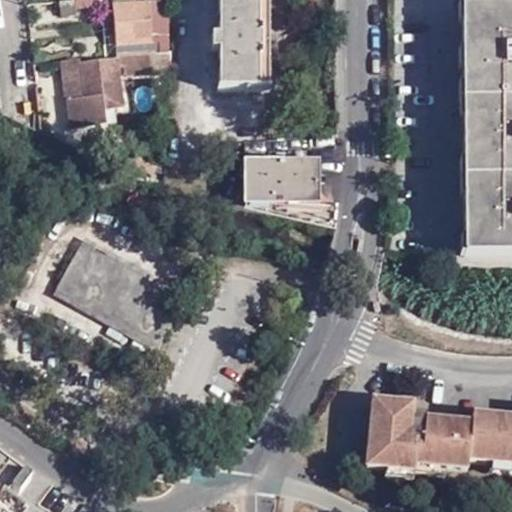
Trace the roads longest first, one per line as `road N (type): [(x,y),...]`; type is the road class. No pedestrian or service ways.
road 1 (residential): [(360,0),(356,260),(330,330),(247,482)]
road 2 (unknown): [(196,0),(200,136),(361,115)]
road 3 (unknown): [(438,0),(440,251)]
